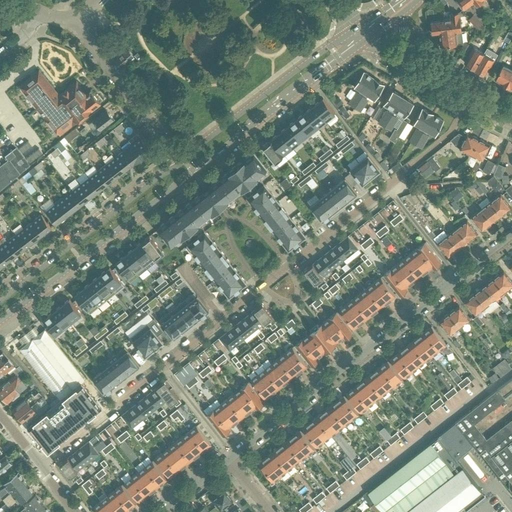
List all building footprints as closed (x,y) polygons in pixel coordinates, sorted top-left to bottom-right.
[(478,0),(456,0),(461,5),(464,9),(473,2),(475,5),(477,7),(481,3),(480,2),(478,0)] [(478,0),(480,2),(481,3),(484,7),(484,8),(487,12),(492,18),(496,15),(491,9),(488,5),(489,4),(485,0),(478,0)] [(438,34),(456,31),(461,31),(459,17),(458,12),(450,13),(450,18),(441,19),(441,21),(430,22),(432,33),(438,32),(438,34)] [(479,32),(484,27),(473,14),(468,19),(479,32)] [(456,31),(438,34),(440,45),(458,43),(456,31)] [(511,31),(507,31),(503,40),(508,42),(511,34),(511,31)] [(460,49),(466,52),(470,45),(464,42),(460,49)] [(113,46),(109,50),(114,56),(121,51),(118,48),(116,49),(113,46)] [(474,69),(483,53),(473,48),(464,63),(474,69)] [(133,56),(127,49),(122,53),(115,59),(114,60),(121,68),(130,61),(134,58),(133,56)] [(500,63),(505,53),(500,51),(495,61),(500,63)] [(483,53),(474,69),(484,75),(493,59),(483,53)] [(505,85),(511,72),(511,68),(503,64),(495,80),(505,85)] [(52,126),(60,135),(100,103),(89,90),(85,93),(76,82),(58,95),(39,71),(39,69),(39,71),(20,85),(49,122),(48,123),(51,126),(52,126)] [(357,104),(360,100),(363,95),(374,78),(363,72),(354,86),(361,91),(353,102),(357,104)] [(357,104),(354,108),(361,112),(369,99),(367,98),(368,95),(375,99),(384,85),(374,78),(363,95),(360,100),(357,104)] [(378,123),(385,127),(387,124),(390,119),(393,114),(403,97),(392,90),(383,105),(389,109),(388,111),(386,110),(378,123)] [(344,103),(338,96),(333,101),(338,107),(344,103)] [(387,124),(385,127),(391,131),(399,118),(396,116),(398,114),(404,118),(413,103),(403,97),(393,114),(390,119),(387,124)] [(323,98),(314,105),(326,120),(335,113),(323,98)] [(314,105),(306,112),(318,127),(326,120),(314,105)] [(374,111),(371,116),(375,119),(382,108),(377,105),(374,111)] [(409,141),(415,145),(417,141),(420,136),(423,131),(432,114),(422,108),(413,123),(420,127),(419,129),(417,128),(409,141)] [(101,129),(113,119),(106,110),(90,124),(94,130),(98,126),(101,129)] [(306,112),(297,118),(309,134),(318,127),(306,112)] [(417,141),(415,145),(422,148),(429,135),(427,134),(428,132),(435,135),(443,120),(432,114),(423,131),(420,136),(417,141)] [(297,118),(289,125),(300,140),(309,134),(297,118)] [(395,143),(404,128),(407,122),(403,119),(396,129),(395,128),(388,139),(395,143)] [(289,125),(280,132),(292,147),(300,140),(289,125)] [(84,136),(89,132),(85,128),(80,132),(84,136)] [(79,134),(74,129),(64,137),(69,143),(79,134)] [(342,139),(346,135),(342,130),(338,133),(342,139)] [(280,132),(271,139),(283,154),(292,147),(280,132)] [(471,154),(478,140),(467,134),(466,137),(459,133),(450,140),(456,146),(460,148),(460,149),(471,154)] [(132,145),(142,157),(151,150),(141,138),(132,145)] [(271,139),(263,146),(275,161),(283,154),(271,139)] [(478,140),(471,154),(482,159),(489,145),(478,140)] [(123,151),(133,164),(142,157),(132,145),(123,151)] [(8,160),(0,165),(0,190),(30,165),(16,147),(5,156),(8,160)] [(124,171),(133,164),(123,151),(115,158),(124,171)] [(182,237),(229,296),(245,282),(198,223),(199,223),(199,222),(210,213),(211,213),(220,206),(229,199),(228,199),(240,189),(241,190),(241,189),(288,248),(305,235),(258,176),(258,175),(267,168),(254,152),(245,158),(226,172),(227,173),(207,189),(157,228),(170,245),(181,236),(181,237),(182,237)] [(377,152),(374,154),(379,161),(382,159),(377,152)] [(368,155),(359,162),(371,177),(380,170),(368,155)] [(432,157),(427,161),(435,171),(440,167),(432,157)] [(106,164),(116,177),(124,171),(115,158),(106,164)] [(489,174),(495,163),(488,159),(482,170),(489,174)] [(385,170),(389,167),(383,160),(379,164),(385,170)] [(421,173),(430,166),(426,161),(418,169),(421,173)] [(350,169),(362,184),(371,177),(359,162),(350,169)] [(399,162),(388,170),(391,173),(394,171),(394,172),(402,166),(399,162)] [(32,175),(41,169),(37,164),(29,171),(32,175)] [(106,164),(98,171),(107,184),(116,177),(106,164)] [(475,174),(479,166),(475,164),(471,172),(475,174)] [(501,175),(505,167),(498,164),(493,175),(500,178),(501,175)] [(327,174),(323,169),(318,173),(322,178),(327,174)] [(32,176),(32,175),(29,171),(19,179),(23,184),(32,176)] [(89,178),(99,190),(107,184),(98,171),(89,178)] [(89,178),(80,184),(90,197),(99,190),(89,178)] [(291,185),(285,178),(279,183),(284,190),(291,185)] [(312,178),(306,182),(312,189),(318,185),(312,178)] [(345,178),(336,185),(348,200),(357,193),(345,178)] [(476,183),(479,186),(483,191),(485,193),(488,191),(479,180),(476,183)] [(72,191),(82,204),(90,197),(80,184),(72,191)] [(328,192),(340,207),(348,200),(336,185),(328,192)] [(449,192),(456,201),(463,195),(456,187),(449,192)] [(73,210),(82,204),(72,191),(63,198),(73,210)] [(328,192),(319,199),(331,214),(340,207),(328,192)] [(493,201),(491,202),(501,214),(511,207),(501,194),(493,201)] [(55,204),(65,217),(73,210),(63,198),(55,204)] [(310,206),(322,221),(331,214),(319,199),(310,206)] [(405,200),(402,202),(432,239),(435,237),(405,200)] [(454,211),(460,207),(454,200),(451,202),(453,205),(451,206),(454,211)] [(501,214),(491,202),(482,209),(491,222),(498,217),(501,214)] [(56,224),(65,217),(55,204),(46,211),(56,224)] [(491,222),(482,209),(472,217),(482,230),(491,222)] [(395,217),(398,222),(403,218),(399,213),(395,217)] [(32,222),(42,234),(51,227),(42,215),(32,222)] [(394,226),(398,222),(395,217),(390,221),(394,226)] [(458,228),(467,241),(477,233),(467,221),(458,228)] [(24,228),(34,241),(42,234),(32,222),(24,228)] [(380,228),(384,233),(389,229),(385,225),(380,228)] [(26,247),(34,241),(24,228),(16,235),(26,247)] [(379,237),(384,233),(380,228),(376,232),(379,237)] [(458,249),(467,241),(458,228),(448,236),(458,249)] [(7,241),(17,254),(26,247),(16,235),(7,241)] [(150,235),(141,242),(153,257),(161,250),(150,235)] [(386,247),(392,243),(386,235),(381,240),(386,247)] [(333,247),(343,260),(357,248),(348,236),(333,247)] [(448,256),(458,249),(448,236),(438,244),(448,256)] [(7,241),(3,237),(0,239),(0,249),(9,261),(17,254),(7,241)] [(365,240),(369,245),(374,241),(370,237),(365,240)] [(364,249),(369,245),(365,240),(361,244),(364,249)] [(141,242),(132,249),(144,264),(153,257),(141,242)] [(417,247),(432,267),(433,268),(441,262),(424,242),(417,247)] [(333,247),(319,258),(329,271),(343,260),(333,247)] [(425,272),(432,267),(417,247),(410,253),(425,272)] [(0,267),(9,261),(0,249),(0,267)] [(132,249),(123,256),(135,271),(144,264),(132,249)] [(418,277),(425,272),(410,253),(404,258),(418,277)] [(123,256),(115,263),(127,278),(135,271),(123,256)] [(329,271),(319,258),(313,264),(312,263),(304,269),(318,287),(320,286),(325,282),(326,281),(323,276),(329,271)] [(412,282),(418,277),(404,258),(397,264),(412,282)] [(390,269),(404,287),(405,288),(406,287),(412,282),(397,264),(390,269)] [(109,267),(101,274),(116,293),(124,286),(109,267)] [(406,290),(405,288),(404,287),(390,269),(383,275),(399,295),(406,290)] [(494,278),(504,291),(511,284),(511,281),(504,271),(494,278)] [(101,274),(92,281),(107,300),(116,293),(101,274)] [(373,282),(388,301),(395,295),(380,277),(373,282)] [(495,298),(504,291),(494,278),(485,286),(495,298)] [(92,281),(83,288),(95,303),(98,306),(107,300),(92,281)] [(381,307),(388,301),(373,282),(366,288),(381,307)] [(475,293),(485,306),(495,298),(485,286),(475,293)] [(83,288),(75,295),(90,313),(98,307),(95,303),(83,288)] [(374,312),(381,307),(366,288),(359,293),(374,312)] [(200,317),(209,310),(194,292),(185,298),(188,302),(200,317)] [(368,317),(374,312),(359,293),(353,299),(368,317)] [(476,313),(485,306),(475,293),(466,301),(476,313)] [(75,325),(84,318),(69,299),(60,306),(72,321),(75,325)] [(361,323),(368,317),(353,299),(346,304),(361,323)] [(180,308),(180,309),(189,320),(192,324),(200,317),(188,302),(180,308)] [(254,310),(248,315),(258,327),(264,322),(268,327),(269,326),(275,322),(276,321),(262,303),(254,309),(254,310)] [(354,329),(361,323),(346,304),(339,310),(354,329)] [(60,306),(52,313),(58,320),(64,328),(72,321),(60,306)] [(449,314),(459,326),(469,319),(459,306),(449,314)] [(180,309),(171,316),(172,317),(175,320),(183,331),(192,324),(189,320),(180,309)] [(171,316),(168,312),(159,319),(174,338),(183,331),(175,320),(172,317),(171,316)] [(329,317),(344,336),(345,338),(352,332),(336,312),(329,317)] [(52,313),(43,320),(55,335),(64,328),(58,320),(52,313)] [(449,334),(459,326),(449,314),(440,321),(449,334)] [(258,327),(248,315),(234,326),(244,338),(251,333),(258,327)] [(479,326),(483,323),(477,316),(473,319),(479,326)] [(337,342),(344,336),(329,317),(322,323),(329,332),(337,342)] [(148,323),(139,330),(153,349),(162,342),(148,323)] [(316,343),(329,332),(322,323),(309,333),(316,343)] [(219,337),(229,350),(244,338),(234,326),(219,337)] [(431,326),(424,332),(439,350),(446,344),(431,326)] [(40,333),(35,327),(20,339),(25,344),(19,349),(60,400),(85,379),(45,329),(40,333)] [(130,337),(145,356),(153,349),(139,330),(130,337)] [(494,344),(483,331),(479,334),(490,347),(494,344)] [(329,332),(316,343),(324,352),(337,342),(329,332)] [(424,332),(417,337),(432,356),(439,350),(424,332)] [(302,339),(317,358),(324,352),(316,343),(309,333),(302,339)] [(417,337),(411,342),(425,361),(432,356),(417,337)] [(318,359),(317,358),(302,339),(294,345),(311,365),(318,359)] [(411,342),(404,348),(418,366),(425,361),(411,342)] [(131,372),(139,365),(124,347),(116,353),(119,357),(131,372)] [(292,347),(285,352),(300,371),(307,366),(292,347)] [(404,348),(397,353),(412,372),(418,366),(404,348)] [(511,354),(507,349),(502,353),(506,358),(511,354)] [(285,352),(278,358),(293,376),(300,371),(285,352)] [(131,372),(119,357),(116,353),(107,360),(110,364),(121,377),(122,379),(131,372)] [(223,353),(219,357),(222,361),(227,358),(223,353)] [(397,353),(390,359),(404,377),(412,372),(397,353)] [(219,357),(214,360),(218,365),(222,361),(219,357)] [(5,374),(15,366),(8,358),(7,359),(0,364),(0,375),(4,373),(5,374)] [(278,358),(272,363),(286,382),(293,376),(278,358)] [(511,367),(504,358),(493,367),(500,376),(511,367)] [(388,361),(380,366),(395,385),(402,379),(388,361)] [(265,369),(279,387),(286,382),(272,363),(265,369)] [(112,384),(113,386),(122,379),(121,377),(110,364),(101,371),(112,384)] [(208,365),(203,369),(207,373),(212,370),(208,365)] [(0,392),(2,395),(21,380),(17,375),(23,370),(19,366),(9,373),(13,378),(10,380),(9,379),(0,385),(0,392)] [(380,366),(374,372),(388,390),(395,385),(380,366)] [(203,369),(199,372),(203,377),(207,373),(203,369)] [(265,369),(258,374),(272,393),(279,387),(265,369)] [(499,377),(495,370),(487,374),(492,382),(499,377)] [(101,371),(93,378),(105,393),(113,386),(112,384),(101,371)] [(374,372),(367,377),(382,396),(388,390),(374,372)] [(258,374),(251,380),(266,398),(272,393),(258,374)] [(195,376),(190,379),(194,384),(198,380),(195,376)] [(467,376),(462,380),(466,385),(470,381),(467,376)] [(367,377),(360,382),(375,401),(382,396),(367,377)] [(511,377),(497,390),(455,423),(473,446),(479,453),(480,452),(503,480),(507,477),(511,483),(511,377)] [(28,427),(27,427),(47,452),(107,403),(94,388),(86,378),(85,379),(60,400),(28,427)] [(208,378),(204,382),(209,389),(213,385),(208,378)] [(190,379),(185,383),(189,388),(194,384),(190,379)] [(8,402),(20,392),(26,387),(21,380),(2,395),(8,402)] [(157,387),(150,392),(160,405),(166,400),(170,405),(173,402),(178,399),(178,398),(164,380),(156,387),(157,387)] [(462,380),(457,384),(461,388),(466,385),(462,380)] [(248,382),(241,388),(256,406),(255,407),(256,408),(264,402),(248,382)] [(360,382),(353,388),(368,406),(375,401),(360,382)] [(453,387),(449,391),(452,395),(457,392),(453,387)] [(241,388),(234,393),(249,412),(255,407),(256,406),(241,388)] [(353,388),(346,393),(361,412),(368,406),(353,388)] [(13,408),(18,415),(34,402),(42,395),(39,391),(34,396),(32,393),(13,408)] [(449,391),(444,394),(448,399),(452,395),(449,391)] [(136,404),(146,416),(160,405),(150,392),(136,404)] [(234,393),(227,398),(242,417),(249,412),(234,393)] [(34,402),(18,415),(24,422),(36,412),(35,410),(46,400),(42,395),(34,402)] [(344,395),(336,401),(351,420),(358,414),(344,395)] [(227,398),(220,404),(235,422),(242,417),(227,398)] [(440,398),(435,401),(439,406),(443,403),(440,398)] [(336,401),(330,406),(344,425),(351,420),(336,401)] [(435,401),(430,405),(434,410),(439,406),(435,401)] [(122,415),(131,427),(146,416),(136,404),(122,415)] [(220,404),(214,409),(229,428),(229,427),(235,422),(220,404)] [(330,406),(323,412),(338,430),(344,425),(330,406)] [(177,409),(174,412),(177,416),(181,421),(185,418),(177,409)] [(229,428),(214,409),(206,415),(222,435),(230,429),(229,427),(229,428)] [(423,411),(418,415),(422,419),(427,416),(423,411)] [(323,412),(316,417),(331,436),(338,430),(323,412)] [(418,415),(414,418),(417,423),(422,419),(418,415)] [(316,417),(309,422),(324,441),(331,436),(316,417)] [(309,422),(302,428),(317,447),(324,441),(309,422)] [(409,422),(405,425),(409,430),(413,426),(409,422)] [(453,511),(480,490),(456,459),(473,446),(455,423),(437,437),(367,492),(375,502),(383,511),(453,511)] [(196,425),(189,431),(204,450),(211,444),(196,425)] [(405,425),(400,429),(404,434),(409,430),(405,425)] [(126,430),(122,433),(125,438),(130,435),(126,430)] [(300,430),(293,436),(307,454),(315,449),(300,430)] [(189,431),(182,437),(197,455),(204,450),(189,431)] [(396,432),(391,436),(395,441),(400,437),(396,432)] [(122,433),(117,437),(121,442),(125,438),(122,433)] [(293,436),(286,441),(301,460),(307,454),(293,436)] [(391,436),(387,440),(390,444),(395,441),(391,436)] [(182,437),(176,442),(190,460),(197,455),(182,437)] [(89,441),(74,453),(84,465),(99,453),(89,441)] [(286,441),(279,446),(294,465),(301,460),(286,441)] [(176,442),(169,447),(183,466),(190,460),(176,442)] [(110,443),(105,447),(109,451),(113,448),(110,443)] [(379,445),(375,449),(378,454),(383,450),(379,445)] [(279,446),(272,452),(287,470),(294,465),(279,446)] [(105,447),(100,451),(104,455),(109,451),(105,447)] [(169,447),(162,453),(177,471),(183,466),(169,447)] [(375,449),(370,453),(374,458),(378,454),(375,449)] [(272,452),(266,457),(280,476),(287,470),(272,452)] [(59,463),(73,481),(75,480),(80,476),(82,475),(78,470),(84,465),(74,453),(68,458),(67,457),(59,463)] [(177,471),(162,453),(155,458),(170,477),(177,471)] [(0,472),(12,463),(6,456),(0,460),(0,472)] [(347,471),(352,467),(354,465),(346,456),(340,461),(347,471)] [(366,456),(361,460),(365,465),(369,461),(366,456)] [(280,476),(266,457),(258,463),(273,481),(280,476)] [(152,460),(145,466),(160,485),(167,479),(152,460)] [(361,460),(356,464),(360,468),(365,465),(361,460)] [(160,485),(145,466),(138,472),(153,490),(160,485)] [(352,467),(347,471),(351,475),(356,472),(352,467)] [(347,471),(343,474),(346,479),(351,475),(347,471)] [(9,490),(24,478),(19,472),(4,483),(6,486),(0,490),(0,495),(1,496),(9,490)] [(153,490),(138,472),(131,477),(146,495),(153,490)] [(146,495),(131,477),(124,483),(139,501),(146,495)] [(14,496),(29,484),(24,478),(9,490),(11,492),(3,499),(6,502),(14,496)] [(335,480),(331,484),(335,489),(339,485),(335,480)] [(82,484),(90,494),(94,492),(89,486),(85,481),(82,484)] [(14,496),(6,502),(9,506),(17,500),(19,503),(34,491),(29,484),(14,496)] [(335,489),(331,484),(326,488),(330,492),(335,489)] [(121,485),(114,490),(129,509),(136,503),(121,485)] [(114,490),(107,496),(120,511),(125,511),(129,509),(114,490)] [(217,506),(209,511),(224,511),(228,509),(226,506),(233,500),(225,490),(212,500),(217,506)] [(322,491),(317,495),(321,499),(326,496),(322,491)] [(375,502),(367,492),(361,497),(369,507),(375,502)] [(28,511),(30,511),(42,500),(36,493),(24,503),(26,506),(19,511),(28,511)] [(317,495),(312,498),(316,503),(321,499),(317,495)] [(120,511),(107,496),(101,501),(109,511),(120,511)] [(42,511),(48,508),(42,500),(30,511),(42,511)] [(109,511),(101,501),(94,507),(97,511),(109,511)]
